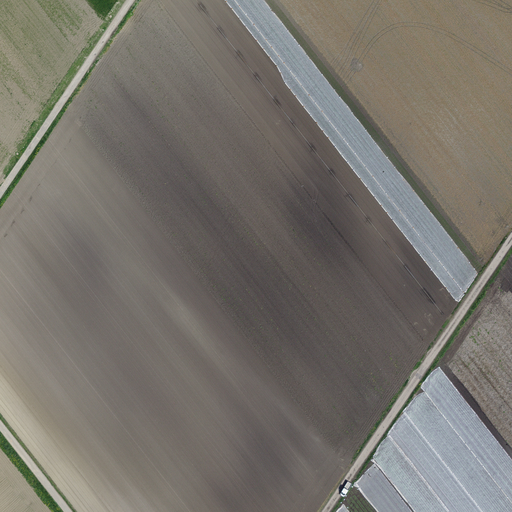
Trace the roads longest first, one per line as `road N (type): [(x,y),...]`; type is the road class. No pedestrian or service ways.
road 1 (track): [(326,511),(511,242)]
road 2 (track): [(0,199),(133,0)]
road 3 (track): [(0,414),(75,511)]
